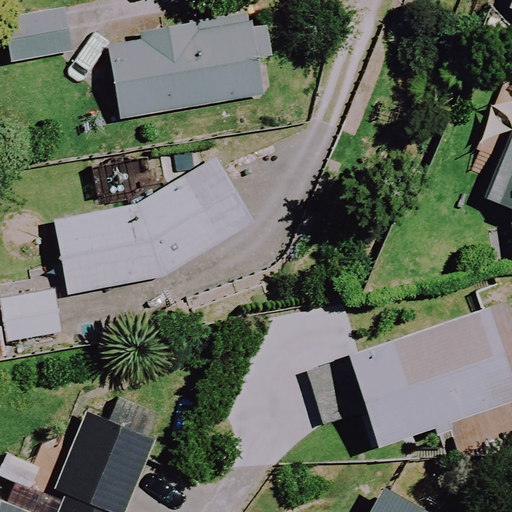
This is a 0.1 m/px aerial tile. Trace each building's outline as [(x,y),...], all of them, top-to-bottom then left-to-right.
[(76,51),(66,11),(5,25),(14,65),(76,51)] [(259,100),(249,17),(109,34),(119,117),(259,100)] [(511,118),(490,110),(474,150),(501,160),(485,200),(511,210),(511,118)] [(55,221),(67,296),(165,280),(254,228),(216,163),(140,207),(55,221)] [(60,334),(54,293),(0,300),(0,301),(5,342),(60,334)] [(511,401),(511,395),(484,312),(304,373),(321,425),(364,411),(377,448),(511,401)] [(63,495),(105,511),(123,511),(145,460),(179,474),(211,395),(178,382),(154,442),(85,414),(54,491),(63,495)] [(419,511),(382,490),(368,511),(419,511)] [(105,511),(63,495),(56,511),(29,511),(0,500),(0,511),(105,511)]
